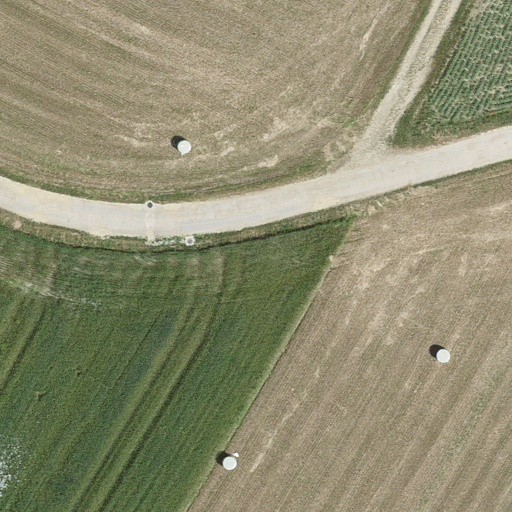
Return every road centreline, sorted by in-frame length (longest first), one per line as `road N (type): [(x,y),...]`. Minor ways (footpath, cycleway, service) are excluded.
road 1 (track): [(0,188),(50,209),(146,222),(243,212),(511,145)]
road 2 (track): [(449,0),(347,189)]
